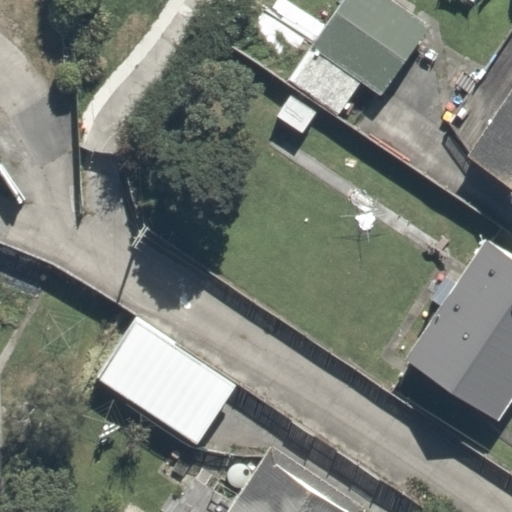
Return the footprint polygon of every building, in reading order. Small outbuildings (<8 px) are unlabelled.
[(431,17),(402,0),(318,0),(280,67),(341,103),(357,77),(386,94),(431,17)] [(511,96),(468,165),(511,193),(511,96)] [(397,358),(476,417),(511,369),(511,247),(492,233),(397,358)] [(120,300),(78,368),(199,444),(241,376),(120,300)] [(220,511),(349,511),(269,450),(220,511)]
